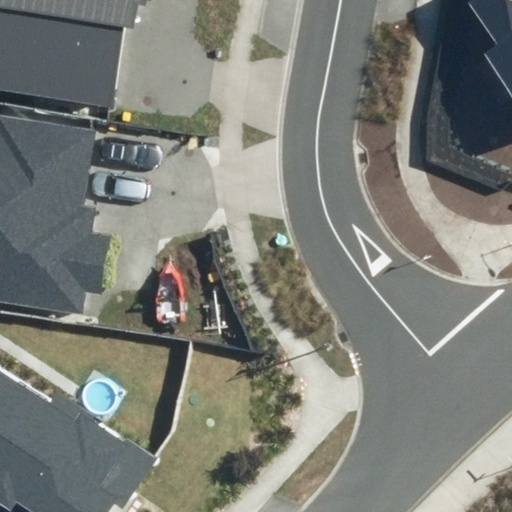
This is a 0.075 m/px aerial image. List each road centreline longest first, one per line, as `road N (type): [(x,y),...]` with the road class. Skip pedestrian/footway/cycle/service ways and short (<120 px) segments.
road 1 (residential): [(464,389),(357,265),(320,197),(320,120),(341,0)]
road 2 (tertiary): [(358,511),(464,389)]
